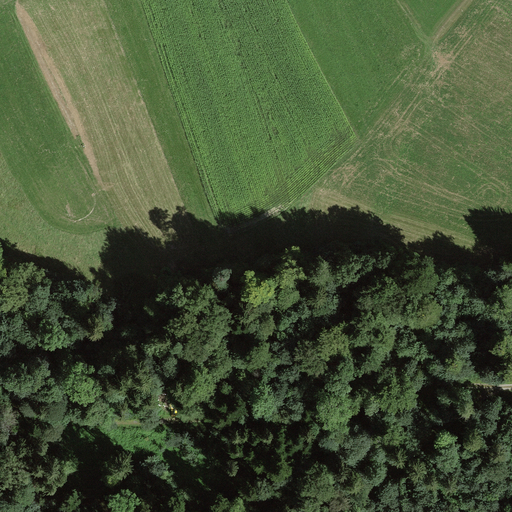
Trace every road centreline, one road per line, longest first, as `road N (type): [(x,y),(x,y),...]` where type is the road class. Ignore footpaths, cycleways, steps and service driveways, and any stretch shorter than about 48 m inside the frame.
road 1 (track): [(0,403),(89,422),(293,418),(428,383),(511,385)]
road 2 (track): [(500,385),(332,511)]
